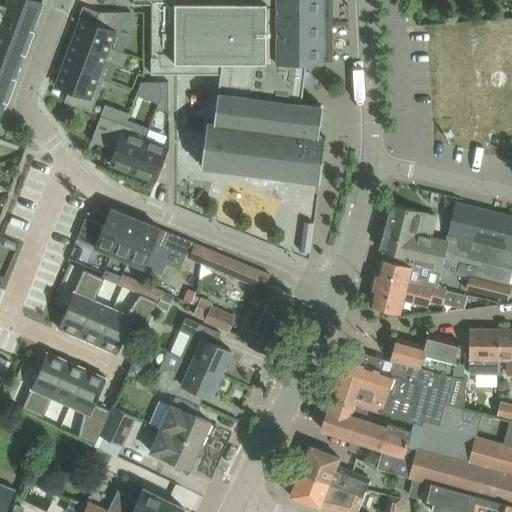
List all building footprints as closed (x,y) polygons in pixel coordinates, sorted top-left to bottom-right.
[(0,19),(31,31),(41,3),(32,0),(8,0),(6,7),(0,4),(0,19)] [(201,167),(319,182),(324,149),(325,139),(325,137),(323,137),(318,136),(323,106),(301,103),(303,91),(306,63),(303,63),(294,63),(277,63),(277,51),(277,26),(277,3),(277,0),(132,0),(133,4),(151,4),(151,74),(176,74),(220,74),(219,81),(214,123),(209,122),(207,122),(207,124),(205,134),(201,167)] [(322,0),(277,0),(277,3),(277,26),(277,51),(294,51),(303,51),(312,51),(322,51),(322,0)] [(82,19),(73,41),(106,53),(108,46),(109,47),(122,12),(99,12),(95,23),(82,19)] [(0,46),(22,55),(31,31),(0,19),(0,46)] [(106,53),(73,41),(65,63),(104,78),(104,77),(98,75),(104,60),(123,67),(128,54),(109,47),(108,46),(106,53)] [(0,74),(13,79),(22,55),(0,46),(0,74)] [(294,51),(277,51),(277,63),(294,63),(294,51)] [(294,63),(303,63),(303,51),(294,51),(294,63)] [(306,63),(312,63),(312,51),(303,51),(303,63),(306,63)] [(312,63),(322,63),(322,51),(312,51),(312,63)] [(104,78),(65,63),(56,86),(68,90),(64,102),(91,112),(104,78)] [(0,101),(4,103),(13,79),(0,74),(0,101)] [(160,97),(160,82),(141,82),(138,89),(160,97)] [(160,82),(160,97),(157,107),(168,112),(168,82),(160,82)] [(120,111),(116,121),(125,125),(129,114),(120,111)] [(133,173),(145,139),(130,134),(132,127),(125,125),(116,121),(101,116),(92,137),(103,141),(101,146),(115,151),(110,164),(133,173)] [(168,148),(145,139),(133,173),(155,181),(155,180),(168,185),(168,148)] [(448,234),(473,240),(480,209),(456,203),(448,234)] [(391,204),(386,224),(402,228),(399,238),(414,242),(412,249),(445,257),(446,252),(448,241),(431,236),(436,216),(421,212),(391,204)] [(94,247),(111,254),(127,215),(110,208),(104,224),(103,225),(100,234),(94,247)] [(468,258),(482,261),(486,243),(495,246),(511,249),(511,216),(493,212),(480,209),(473,240),(468,258)] [(111,254),(128,260),(143,222),(127,215),(111,254)] [(88,229),(100,234),(103,225),(91,220),(88,229)] [(154,244),(201,263),(207,248),(204,247),(205,247),(143,222),(128,260),(145,267),(154,244)] [(469,276),(509,286),(511,271),(511,268),(493,264),(483,262),(482,261),(468,258),(446,252),(445,257),(412,249),(414,242),(399,238),(402,228),(386,224),(383,234),(383,237),(380,249),(382,250),(380,258),(412,266),(413,263),(437,269),(441,270),(469,277),(469,276)] [(207,248),(201,263),(243,280),(249,265),(207,248)] [(377,271),(374,282),(430,297),(433,286),(437,269),(413,263),(412,266),(380,258),(379,262),(377,262),(374,270),(377,271)] [(105,268),(102,276),(118,283),(122,275),(105,268)] [(74,291),(58,328),(69,333),(71,330),(79,333),(77,337),(78,337),(94,300),(104,278),(102,277),(83,269),(74,291)] [(119,284),(158,300),(163,288),(124,273),(119,284)] [(511,287),(509,286),(469,276),(469,277),(466,289),(508,299),(511,287)] [(430,297),(374,282),(371,294),(369,293),(367,302),(369,302),(368,306),(400,314),(404,300),(428,306),(430,300),(443,304),(447,290),(433,286),(430,297)] [(252,306),(238,336),(250,341),(248,345),(249,345),(267,353),(282,319),(293,295),(270,285),(263,300),(256,296),(252,306)] [(167,309),(172,296),(163,292),(157,305),(167,309)] [(113,308),(97,345),(98,346),(99,342),(107,345),(106,349),(117,354),(128,328),(142,334),(140,339),(141,340),(158,302),(141,295),(127,313),(113,308)] [(94,300),(78,337),(81,338),(82,335),(91,338),(90,342),(97,345),(113,308),(94,300)] [(208,311),(204,321),(228,331),(234,316),(210,305),(199,301),(197,306),(208,311)] [(193,316),(204,321),(208,311),(197,306),(193,316)] [(170,352),(181,357),(221,374),(231,351),(212,342),(216,332),(220,334),(221,333),(197,322),(186,317),(170,352)] [(511,328),(499,329),(499,360),(499,374),(511,374),(511,328)] [(492,360),(499,360),(499,329),(469,329),(469,349),(469,374),(492,374),(492,360)] [(419,367),(436,372),(452,377),(459,341),(428,333),(425,346),(396,338),(390,359),(392,360),(419,367)] [(32,390),(24,409),(44,417),(52,398),(67,361),(65,365),(57,361),(59,357),(47,352),(32,389),(32,390)] [(1,357),(0,360),(0,370),(5,373),(10,361),(1,357)] [(155,386),(166,391),(196,404),(196,403),(200,405),(200,404),(187,398),(191,388),(210,397),(221,374),(181,357),(172,378),(161,373),(155,386)] [(404,419),(422,425),(436,372),(419,367),(392,360),(387,373),(345,358),(338,379),(339,380),(333,399),(363,407),(404,419)] [(140,379),(146,366),(133,360),(127,373),(140,379)] [(67,361),(52,398),(71,406),(86,369),(79,366),(77,370),(68,366),(70,362),(67,361)] [(86,369),(71,406),(84,411),(79,436),(95,443),(99,435),(110,410),(95,404),(107,378),(95,373),(93,377),(85,374),(87,370),(86,369)] [(460,511),(461,510),(467,511),(475,511),(494,441),(476,436),(482,413),(446,403),(452,377),(436,372),(422,425),(412,462),(408,477),(426,482),(421,499),(433,503),(431,510),(439,511),(460,511)] [(175,395),(161,428),(200,445),(210,422),(191,413),(196,404),(166,391),(175,395)] [(466,396),(466,406),(476,406),(476,396),(466,396)] [(365,411),(363,407),(333,399),(330,408),(328,408),(321,428),(370,445),(378,420),(364,416),(365,411)] [(498,418),(505,420),(509,421),(511,421),(511,405),(501,403),(498,418)] [(112,406),(99,435),(122,446),(136,417),(112,406)] [(410,430),(378,420),(370,445),(383,449),(399,454),(404,451),(410,430)] [(200,445),(161,428),(158,434),(150,452),(162,457),(162,456),(189,469),(190,468),(194,470),(200,458),(195,456),(200,445)] [(511,511),(511,446),(494,441),(475,511),(511,511)] [(310,446),(300,471),(363,496),(370,478),(337,465),(340,458),(310,446)] [(377,468),(408,477),(412,462),(382,452),(377,468)] [(342,511),(357,511),(363,496),(300,471),(296,482),(292,483),(290,488),(292,492),(290,495),(320,507),(321,507),(342,511)] [(0,511),(5,511),(15,490),(0,483),(0,511)] [(110,511),(180,511),(183,507),(144,488),(138,500),(118,490),(108,511),(110,511)] [(15,503),(10,511),(21,511),(24,508),(15,503)] [(91,503),(86,511),(110,511),(108,511),(91,503)]
